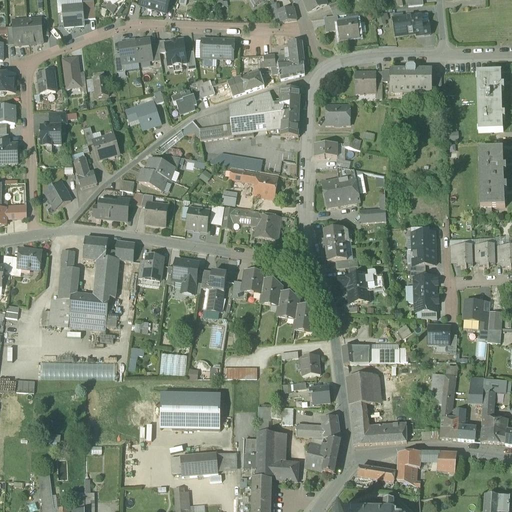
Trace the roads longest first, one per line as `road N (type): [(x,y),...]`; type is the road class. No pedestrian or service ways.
road 1 (residential): [(32,237),(28,75),(38,59),(117,28),(306,29)]
road 2 (residential): [(312,81),(194,117),(104,184),(63,231)]
road 3 (residential): [(311,263),(63,231)]
road 4 (residential): [(349,458),(329,307),(311,263)]
road 5 (residential): [(311,263),(303,215),(312,81)]
road 6 (residential): [(511,458),(428,447),(349,458)]
road 7 (residential): [(325,72),(375,56),(444,55)]
